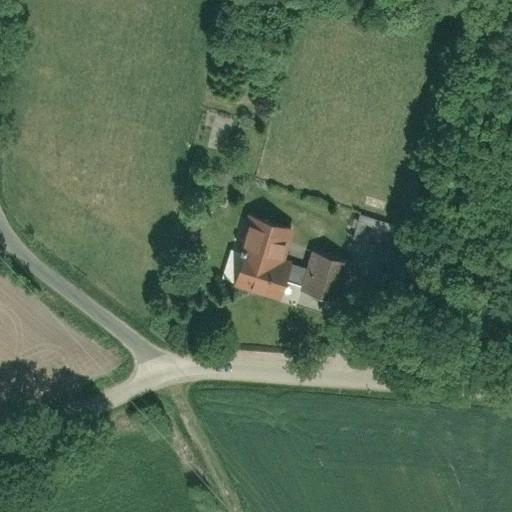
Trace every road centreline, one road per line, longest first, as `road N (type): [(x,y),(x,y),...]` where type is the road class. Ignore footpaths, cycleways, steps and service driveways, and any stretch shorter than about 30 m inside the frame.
road 1 (unclassified): [(511,390),(159,368)]
road 2 (unclassified): [(159,368),(62,292),(0,227)]
road 3 (unclassified): [(159,368),(0,449)]
